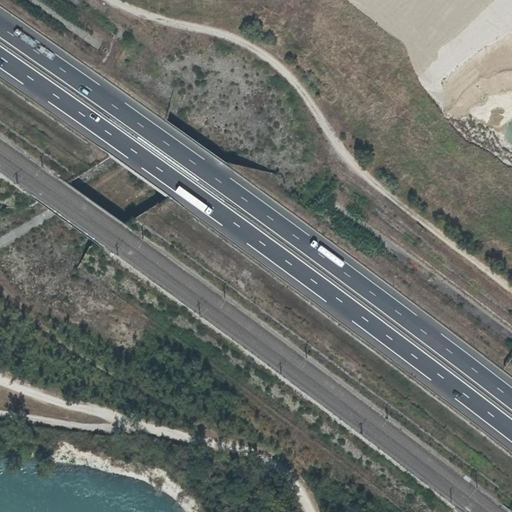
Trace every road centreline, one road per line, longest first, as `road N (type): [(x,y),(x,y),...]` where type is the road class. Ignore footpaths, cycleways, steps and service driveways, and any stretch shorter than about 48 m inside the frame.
road 1 (motorway): [(511,399),(0,25)]
road 2 (motorway): [(0,57),(511,431)]
road 3 (track): [(111,0),(257,50),(376,187),(511,287)]
road 4 (track): [(0,412),(172,435),(260,461),(287,477),(311,511)]
road 5 (track): [(0,289),(41,328),(237,454)]
road 6 (track): [(511,150),(439,94),(408,38),(360,0)]
road 7 (track): [(0,381),(103,413),(131,432)]
